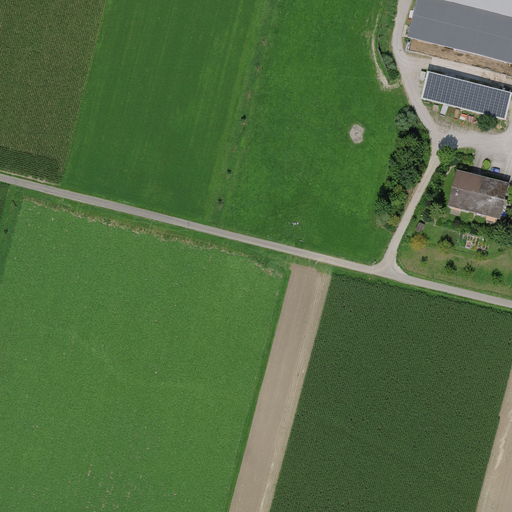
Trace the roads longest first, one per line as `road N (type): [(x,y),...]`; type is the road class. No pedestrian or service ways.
road 1 (unclassified): [(511,305),(0,177)]
road 2 (track): [(384,274),(435,154),(419,98),(426,45)]
